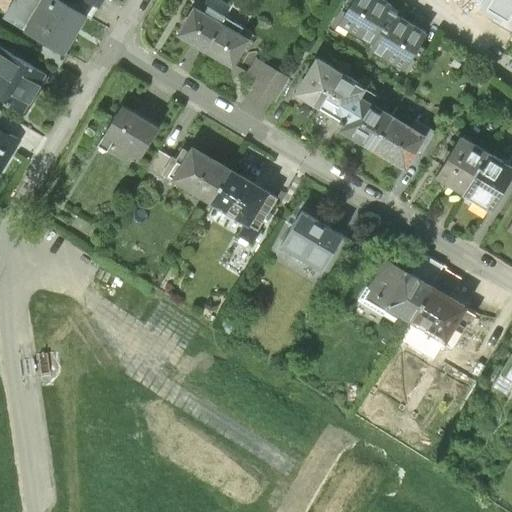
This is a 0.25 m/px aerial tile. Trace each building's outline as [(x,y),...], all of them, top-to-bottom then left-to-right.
[(58,0),(47,0),(28,33),(66,55),(88,17),(72,8),(58,0)] [(76,0),(72,8),(88,17),(92,19),(103,0),(76,0)] [(426,33),(397,16),(387,10),(390,5),(381,0),(351,0),(339,21),(374,41),(370,47),(405,67),(426,33)] [(179,38),(207,55),(224,27),(196,10),(179,38)] [(250,43),(224,27),(207,55),(234,70),(250,43)] [(0,95),(28,112),(49,77),(0,47),(0,95)] [(297,93),(321,107),(342,73),(318,58),(306,77),(297,93)] [(290,80),(257,59),(248,73),(259,79),(253,89),(276,103),(283,91),(290,80)] [(296,71),(290,80),(283,91),(294,98),(297,93),(306,77),(296,71)] [(353,80),(342,73),(321,107),(346,123),(362,99),(366,92),(351,82),(353,80)] [(341,132),(374,152),(394,119),(362,99),(346,123),(341,132)] [(158,129),(121,107),(105,134),(142,156),(158,129)] [(445,115),(433,133),(437,135),(426,152),(435,157),(457,122),(445,115)] [(412,130),(394,119),(374,152),(405,171),(414,157),(425,138),(412,130)] [(417,123),(412,130),(425,138),(414,157),(421,161),(426,152),(437,135),(433,133),(417,123)] [(0,132),(0,177),(21,143),(11,136),(10,138),(0,132)] [(437,177),(464,194),(488,154),(461,138),(437,177)] [(173,182),(211,207),(232,174),(193,150),(173,182)] [(173,160),(160,152),(147,173),(160,181),(173,160)] [(511,169),(504,164),(488,154),(464,194),(491,210),(511,175),(511,169)] [(270,198),(232,174),(211,207),(245,228),(249,231),(251,228),(270,198)] [(341,240),(301,215),(281,248),(320,272),(341,240)] [(261,234),(251,228),(249,231),(245,228),(239,238),(253,247),(261,234)] [(419,256),(407,276),(433,291),(445,272),(419,256)] [(363,298),(412,327),(433,291),(407,276),(385,262),(363,298)] [(461,281),(445,272),(433,291),(449,301),(461,281)] [(449,301),(433,291),(412,327),(445,347),(467,312),(449,301)] [(509,398),(511,393),(511,356),(492,388),(509,398)]
